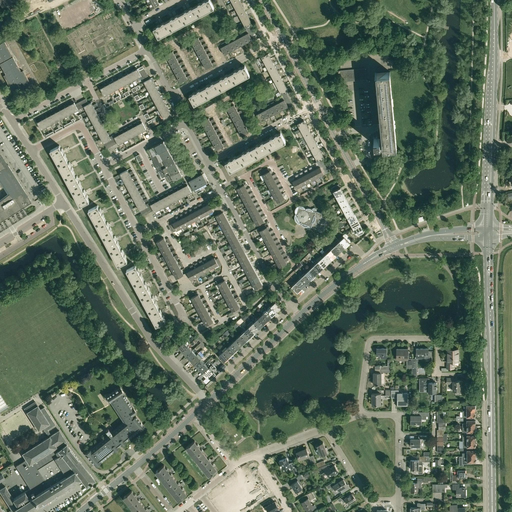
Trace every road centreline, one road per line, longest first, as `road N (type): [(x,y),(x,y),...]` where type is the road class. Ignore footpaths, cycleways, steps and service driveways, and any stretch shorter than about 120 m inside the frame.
road 1 (secondary): [(491,511),(487,237)]
road 2 (secondary): [(487,227),(493,0)]
road 3 (unclassified): [(156,348),(63,202)]
road 4 (residential): [(357,415),(371,340),(433,339),(438,370)]
road 5 (residential): [(308,108),(367,220),(381,223)]
road 6 (tertiary): [(381,223),(317,103)]
road 7 (residential): [(397,500),(397,418),(357,415)]
